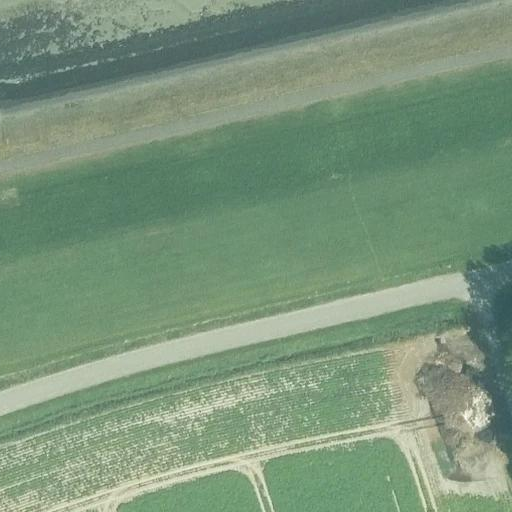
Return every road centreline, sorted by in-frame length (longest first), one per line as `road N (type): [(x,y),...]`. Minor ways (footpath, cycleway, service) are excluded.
road 1 (tertiary): [(0,414),(476,282)]
road 2 (unclassified): [(511,398),(476,282)]
